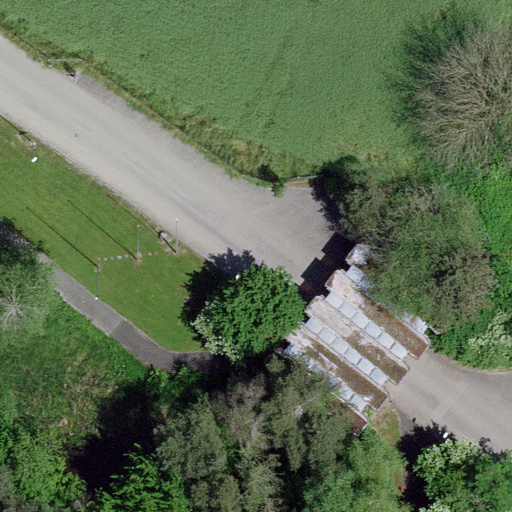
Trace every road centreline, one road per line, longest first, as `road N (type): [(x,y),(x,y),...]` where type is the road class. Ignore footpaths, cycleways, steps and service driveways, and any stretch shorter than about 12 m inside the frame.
road 1 (track): [(0,270),(215,410),(304,297)]
road 2 (unclassified): [(0,94),(324,312)]
